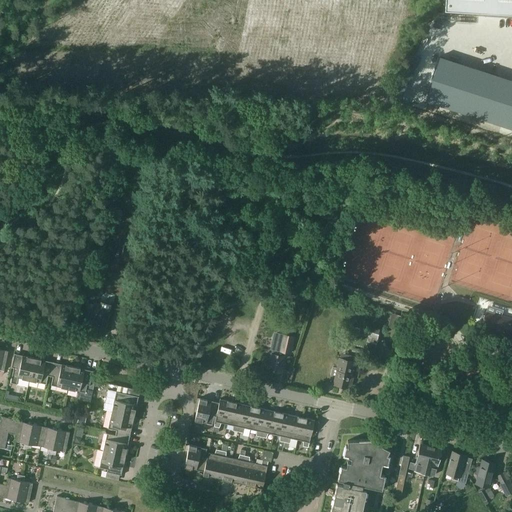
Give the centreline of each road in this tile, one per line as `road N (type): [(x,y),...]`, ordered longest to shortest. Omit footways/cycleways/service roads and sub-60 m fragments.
road 1 (unclassified): [(178,370),(0,330)]
road 2 (unclassified): [(511,450),(335,404)]
road 3 (unclassified): [(335,404),(178,370)]
